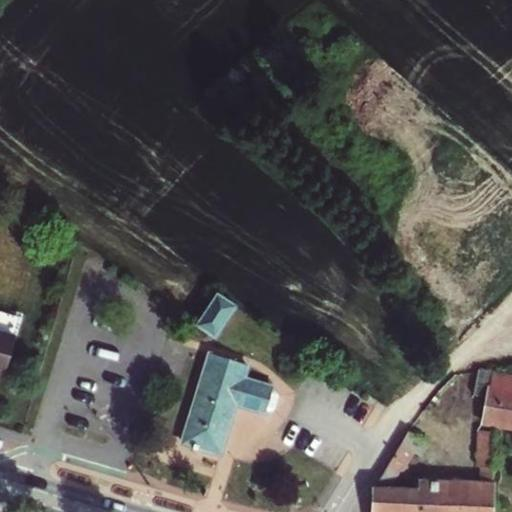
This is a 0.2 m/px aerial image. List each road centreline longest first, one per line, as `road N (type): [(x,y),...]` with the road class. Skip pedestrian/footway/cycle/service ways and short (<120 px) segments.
road 1 (track): [(511,272),(408,410)]
road 2 (primary): [(136,511),(0,471)]
road 3 (unclassified): [(408,410),(339,511)]
